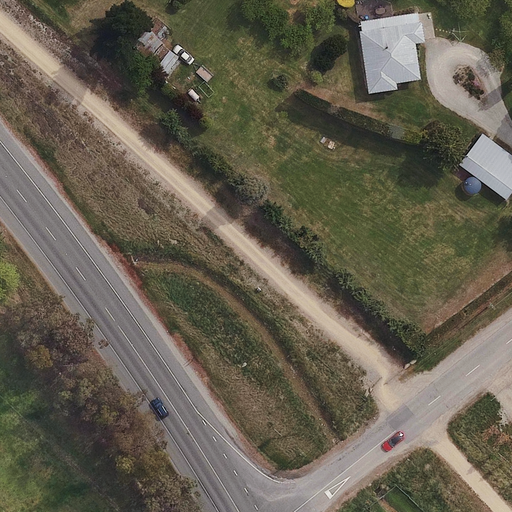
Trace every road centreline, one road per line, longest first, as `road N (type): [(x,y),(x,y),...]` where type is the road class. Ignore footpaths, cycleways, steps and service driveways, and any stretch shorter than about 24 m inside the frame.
road 1 (primary): [(0,160),(100,292),(239,511)]
road 2 (unclassified): [(511,340),(294,511)]
